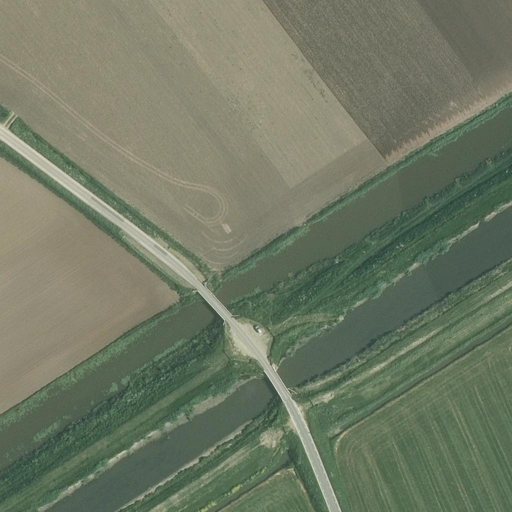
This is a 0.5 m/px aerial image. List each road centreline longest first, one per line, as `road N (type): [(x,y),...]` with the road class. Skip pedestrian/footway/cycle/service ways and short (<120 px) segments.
road 1 (tertiary): [(335,511),(286,398),(231,320),(198,284),(0,135)]
road 2 (track): [(0,493),(249,344)]
road 3 (track): [(163,511),(297,419)]
